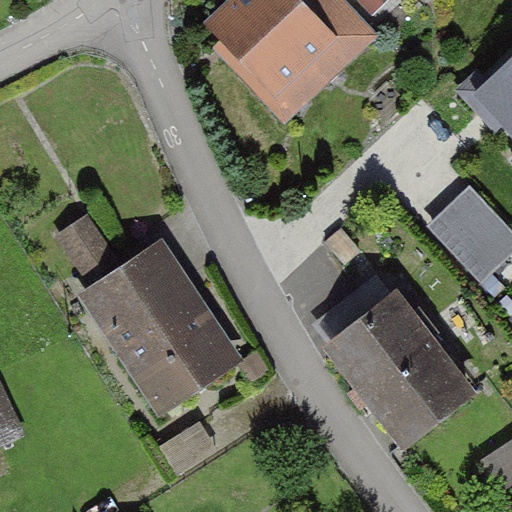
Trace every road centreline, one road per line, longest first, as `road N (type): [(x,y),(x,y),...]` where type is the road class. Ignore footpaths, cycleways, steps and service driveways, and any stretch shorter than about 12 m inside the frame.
road 1 (residential): [(402,511),(250,276),(131,0)]
road 2 (residential): [(105,0),(0,61)]
